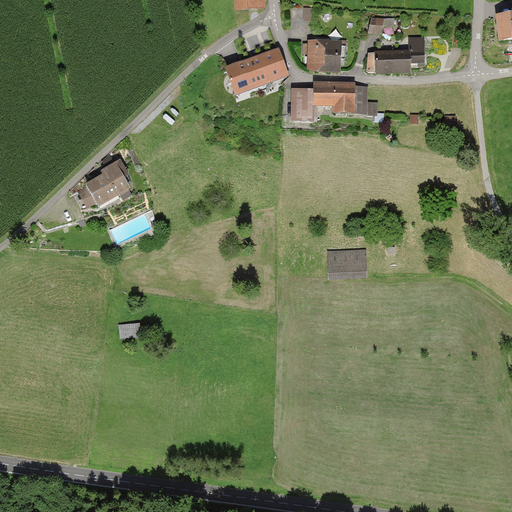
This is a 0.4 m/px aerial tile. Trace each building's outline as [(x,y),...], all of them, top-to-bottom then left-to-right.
[(234,0),(235,11),(266,8),(265,0),(234,0)] [(511,14),(493,16),(495,44),(511,41),(511,14)] [(371,17),(370,33),(382,34),(382,26),(393,27),(394,18),(371,17)] [(308,39),(305,69),(337,72),(339,42),(308,39)] [(407,51),(372,51),(372,76),(407,76),(407,66),(423,65),(422,39),(407,40),(407,51)] [(286,78),(276,51),(221,70),(231,97),(242,94),(244,101),(255,97),(259,106),(276,101),(271,84),(286,78)] [(307,90),(288,89),(286,121),(308,122),(309,108),(328,109),(328,115),(376,118),(376,104),(366,104),(367,87),(307,84),(307,90)] [(417,116),(408,116),(407,126),(416,126),(417,116)] [(456,119),(444,118),(443,131),(455,132),(456,119)] [(98,206),(131,188),(124,177),(129,174),(120,158),(100,169),(102,172),(85,181),(88,187),(77,192),(86,209),(96,203),(98,206)] [(368,251),(326,252),(327,279),(369,278),(368,251)] [(118,325),(120,339),(142,337),(140,322),(118,325)]
